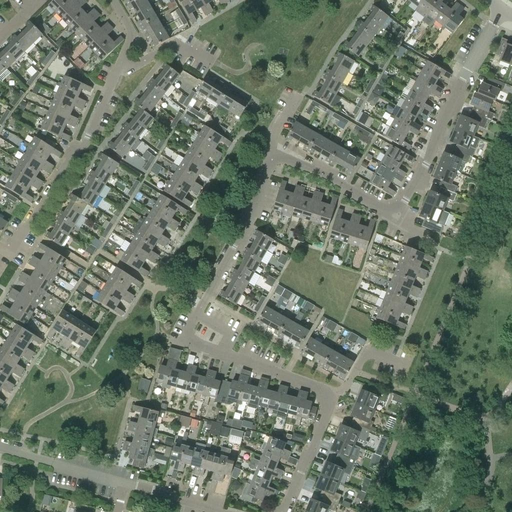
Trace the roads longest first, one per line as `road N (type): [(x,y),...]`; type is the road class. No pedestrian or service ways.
road 1 (residential): [(270,154),(337,179),(394,216),(501,8)]
road 2 (residential): [(270,154),(248,223),(180,339),(326,394)]
road 3 (residential): [(113,0),(131,35),(86,141),(0,251)]
road 4 (residential): [(123,483),(0,447)]
road 5 (residential): [(280,511),(326,394)]
